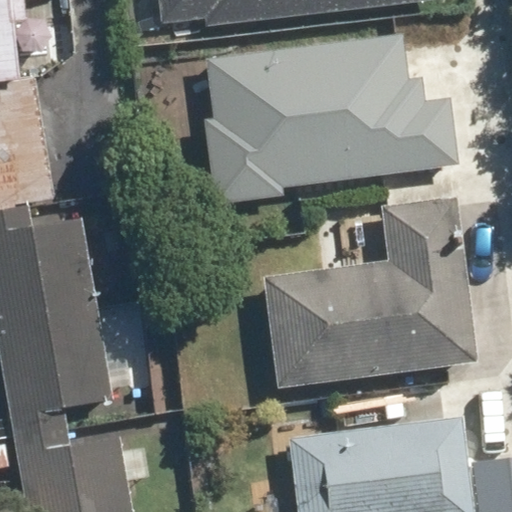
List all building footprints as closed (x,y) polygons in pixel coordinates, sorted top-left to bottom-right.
[(43,18),(41,0),(0,0),(0,79),(16,77),(10,21),(43,18)] [(161,0),(164,23),(347,0),(161,0)] [(286,179),(460,158),(450,82),(417,86),(411,33),(210,57),(217,110),(205,112),(216,200),(287,191),(286,179)] [(0,206),(52,198),(34,78),(0,82),(0,206)] [(452,196),(376,205),(383,260),(258,275),(272,388),(473,363),(452,196)] [(109,397),(79,218),(30,226),(26,203),(0,207),(0,381),(22,511),(127,511),(114,437),(68,445),(61,406),(109,397)] [(468,511),(457,416),(282,438),(291,511),(468,511)] [(481,511),(511,511),(511,450),(476,454),(481,511)]
